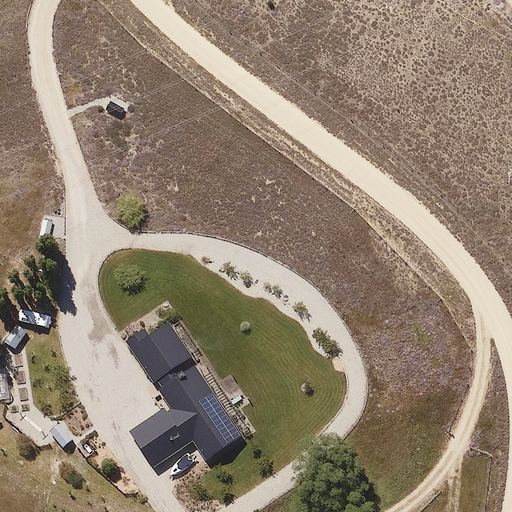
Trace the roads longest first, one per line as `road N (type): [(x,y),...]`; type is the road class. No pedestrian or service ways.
road 1 (residential): [(506,511),(509,397),(503,358),(474,293),(376,192),(146,0)]
road 2 (track): [(474,293),(482,350),(467,427),(451,468),(401,511)]
